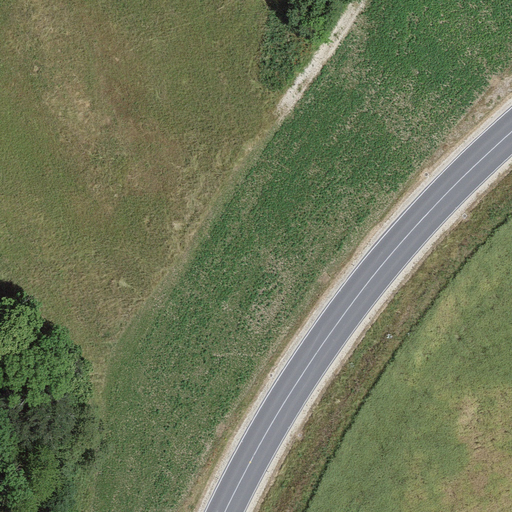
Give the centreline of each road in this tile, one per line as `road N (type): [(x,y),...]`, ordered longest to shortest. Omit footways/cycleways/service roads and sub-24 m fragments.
road 1 (secondary): [(225,511),(329,334),(437,202),(511,131)]
road 2 (track): [(335,0),(266,122)]
